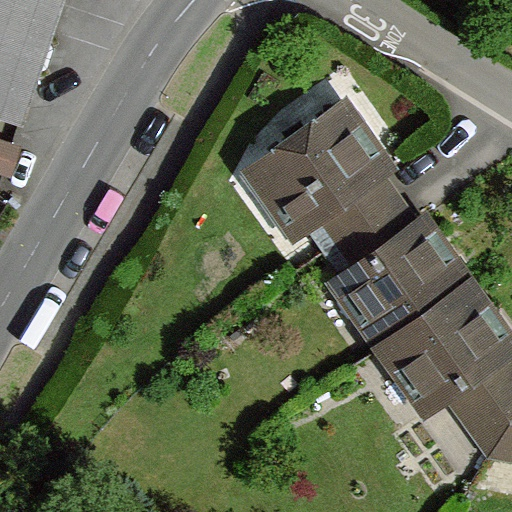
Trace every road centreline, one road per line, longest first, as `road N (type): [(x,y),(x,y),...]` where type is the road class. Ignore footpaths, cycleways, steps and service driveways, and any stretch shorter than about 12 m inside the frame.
road 1 (tertiary): [(0,315),(149,56),(194,0)]
road 2 (residential): [(347,0),(511,101)]
